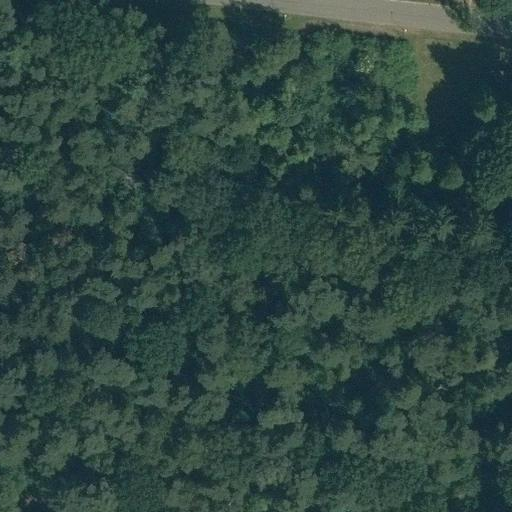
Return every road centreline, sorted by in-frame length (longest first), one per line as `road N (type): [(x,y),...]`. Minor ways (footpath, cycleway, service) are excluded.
road 1 (track): [(511,480),(398,506),(0,502)]
road 2 (unclassified): [(286,1),(511,23)]
